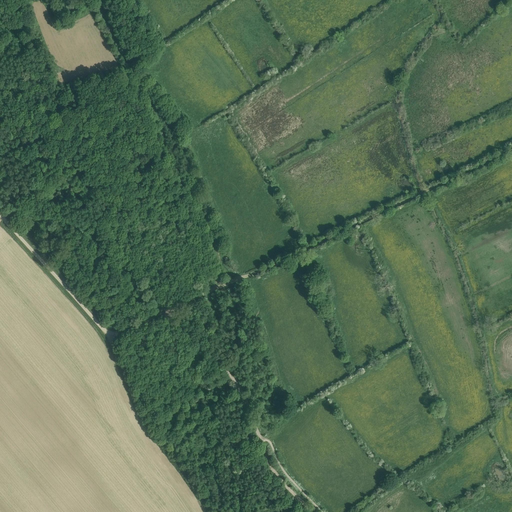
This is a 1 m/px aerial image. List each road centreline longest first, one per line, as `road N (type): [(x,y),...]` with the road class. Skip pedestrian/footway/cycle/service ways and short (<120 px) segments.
road 1 (track): [(215,289),(220,263),(181,145),(99,0)]
road 2 (track): [(208,511),(143,421),(108,331)]
road 3 (track): [(428,189),(243,277)]
road 4 (track): [(108,331),(0,214)]
road 5 (track): [(259,439),(236,382),(168,312)]
